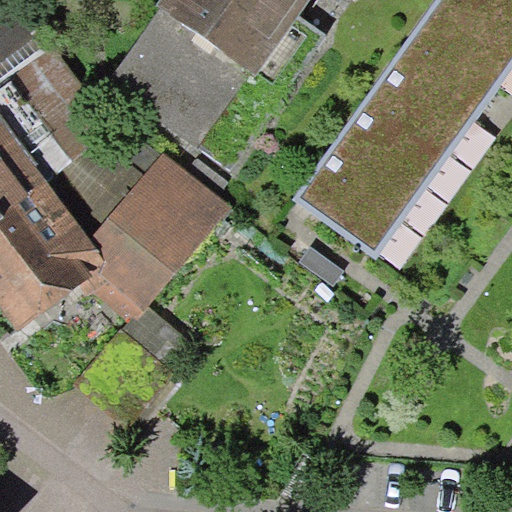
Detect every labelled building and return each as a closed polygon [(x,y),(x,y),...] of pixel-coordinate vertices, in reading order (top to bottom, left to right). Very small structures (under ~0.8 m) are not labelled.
[(115,120),(19,0),(0,0),(0,213),(48,182),(115,120)] [(168,0),(109,86),(212,156),(318,0),(168,0)] [(511,70),(511,0),(437,0),(294,199),(376,258),(511,70)] [(48,182),(0,213),(0,307),(15,330),(80,286),(91,297),(95,293),(127,321),(131,324),(147,305),(230,206),(164,152),(161,156),(115,120),(48,182)] [(194,346),(147,305),(131,324),(127,321),(121,328),(174,373),(194,346)] [(121,328),(74,384),(127,428),(174,373),(121,328)]
